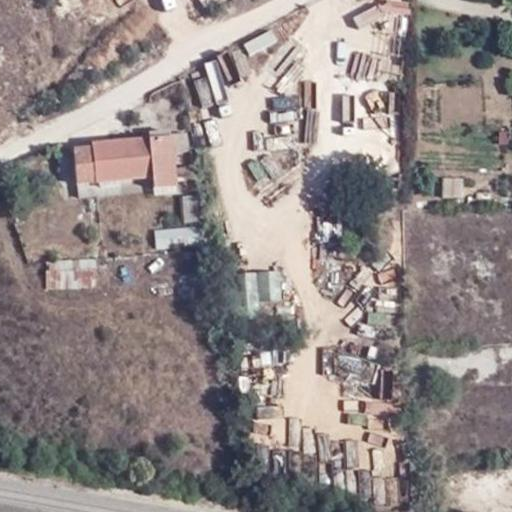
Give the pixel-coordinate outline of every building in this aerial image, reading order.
[(158,189),(160,202),(202,199),(198,172),(178,173),(178,161),(197,159),(195,145),(94,155),(95,162),(71,164),(76,197),(91,196),(91,194),(158,189)] [(76,197),(78,210),(160,202),(158,189),(91,194),(91,196),(76,197)] [(194,227),(156,230),(157,247),(195,244),(194,227)] [(96,286),(96,257),(45,258),(46,287),(96,286)] [(274,415),(291,401),(282,391),(266,405),(274,415)]
